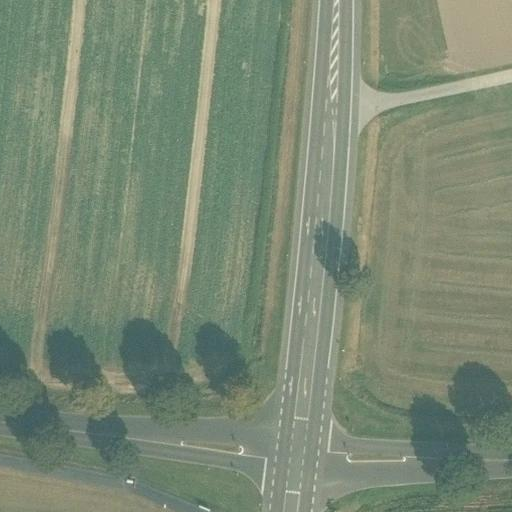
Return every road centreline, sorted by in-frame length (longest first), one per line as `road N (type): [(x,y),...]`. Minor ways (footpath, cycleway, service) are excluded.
road 1 (secondary): [(334,0),(325,200),(296,457)]
road 2 (tertiary): [(296,457),(0,422)]
road 3 (tertiary): [(511,460),(296,457)]
road 4 (track): [(330,109),(511,73)]
